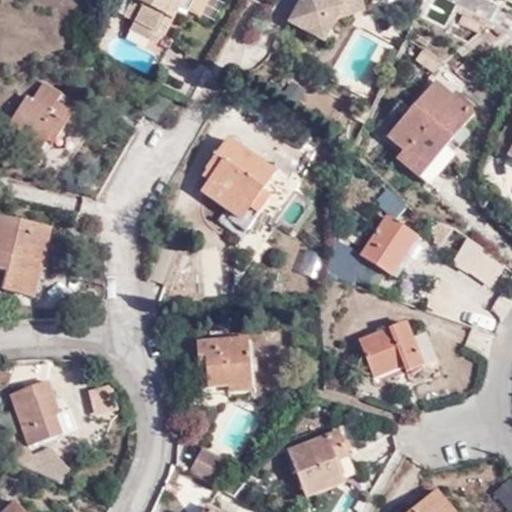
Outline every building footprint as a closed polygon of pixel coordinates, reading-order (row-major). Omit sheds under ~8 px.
[(183,8),(186,0),(134,0),(117,30),(158,52),(168,35),(183,8)] [(198,0),(186,0),(183,8),(191,12),(198,0)] [(300,0),(288,23),(325,43),(337,20),(347,3),(355,0),(300,0)] [(362,0),(355,0),(347,3),(337,20),(366,11),(362,0)] [(454,1),(451,0),(429,0),(422,14),(442,23),(454,1)] [(498,2),(494,0),(451,0),(454,1),(479,15),(489,20),(498,2)] [(168,35),(158,52),(166,57),(177,40),(168,35)] [(511,46),(499,62),(511,72),(511,46)] [(454,137),(464,126),(477,113),(439,77),(392,125),(407,139),(393,153),(423,180),(460,143),(454,137)] [(32,102),(27,99),(4,134),(39,156),(49,141),(53,144),(73,114),(56,103),(59,96),(44,85),(32,102)] [(165,88),(148,112),(163,122),(179,95),(165,88)] [(511,113),(511,114),(491,150),(506,159),(511,149),(511,113)] [(471,133),(464,126),(454,137),(460,143),(471,133)] [(224,144),(203,174),(212,181),(207,188),(199,198),(222,214),(216,222),(232,233),(260,195),(271,178),(224,144)] [(212,181),(203,174),(198,181),(207,188),(212,181)] [(404,204),(390,196),(380,188),(373,198),(384,206),(382,210),(394,218),(404,204)] [(269,201),(260,195),(232,233),(241,240),(269,201)] [(479,209),(484,214),(493,204),(485,196),(477,206),(479,209)] [(0,267),(10,270),(5,292),(32,298),(48,224),(0,214),(0,267)] [(386,218),(360,257),(390,278),(417,239),(386,218)] [(359,222),(348,238),(358,246),(370,229),(359,222)] [(355,251),(332,234),(325,272),(351,281),(353,282),(358,262),(356,259),(352,256),(355,251)] [(353,282),(351,281),(331,305),(338,310),(360,285),(353,282)] [(404,326),(359,344),(373,381),(403,369),(406,375),(434,363),(423,336),(409,341),(404,326)] [(247,335),(197,340),(199,366),(207,366),(210,393),(252,388),(247,335)] [(17,364),(16,392),(45,382),(45,362),(17,364)] [(58,414),(47,382),(45,382),(10,394),(17,417),(5,422),(12,452),(14,460),(30,454),(28,447),(61,436),(55,416),(59,415),(58,414)] [(237,407),(217,441),(238,453),(258,419),(237,407)] [(62,412),(58,414),(59,415),(55,416),(61,436),(69,434),(62,412)] [(2,422),(12,452),(5,422),(2,422)] [(341,430),(289,445),(304,492),(354,477),(341,430)] [(184,465),(210,480),(222,456),(197,442),(184,465)] [(49,448),(14,460),(59,481),(69,469),(49,448)] [(452,511),(436,492),(413,511),(452,511)] [(27,511),(17,500),(3,511),(27,511)]
